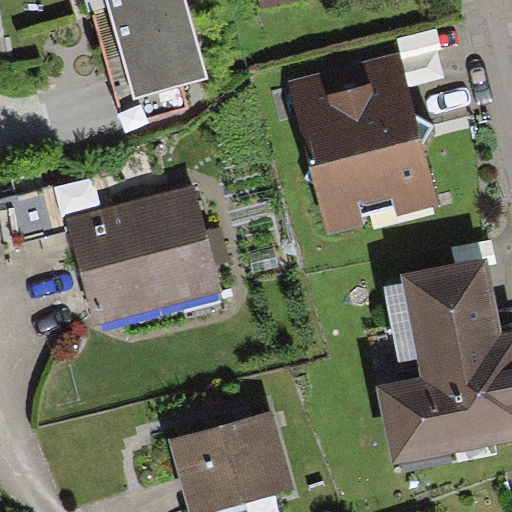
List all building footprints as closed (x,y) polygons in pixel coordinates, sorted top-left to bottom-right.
[(209,82),(185,0),(85,0),(122,130),(186,112),(180,90),(209,82)] [(255,0),(259,12),(302,3),(301,0),(255,0)] [(395,53),(287,81),(331,236),(436,206),(422,155),(433,135),(415,126),(395,53)] [(66,217),(96,324),(220,290),(190,183),(66,217)] [(397,466),(511,443),(511,328),(500,331),(485,259),(401,275),(421,379),(382,387),(397,466)] [(216,511),(294,489),(271,413),(170,443),(190,511),(216,511)]
